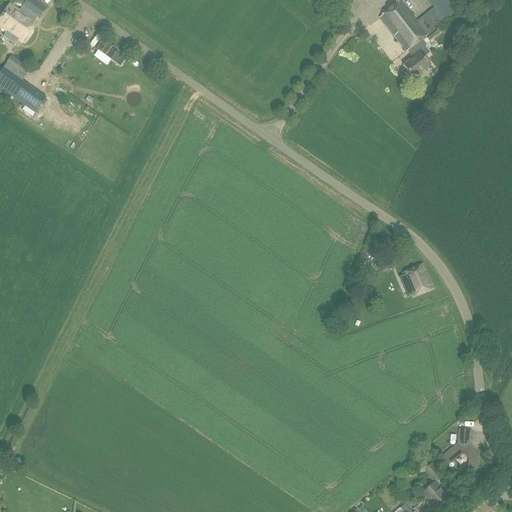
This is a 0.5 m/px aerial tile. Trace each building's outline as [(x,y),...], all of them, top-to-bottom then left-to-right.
[(30,0),(27,0),(22,7),(36,17),(40,19),(46,11),(30,0)] [(401,0),(379,17),(406,51),(407,50),(411,55),(411,56),(412,58),(403,65),(414,78),(430,65),(423,57),(429,52),(424,46),(426,44),(421,39),(428,34),(467,3),(464,0),(428,0),(435,7),(418,21),(401,0)] [(10,4),(0,19),(0,26),(10,33),(23,42),(37,22),(33,20),(36,17),(22,7),(19,10),(10,4)] [(394,63),(401,61),(397,49),(390,51),(394,63)] [(12,55),(0,72),(0,87),(36,114),(48,98),(22,80),(26,76),(27,76),(32,69),(12,55)] [(57,92),(64,82),(60,78),(53,88),(57,92)] [(371,249),(381,256),(389,243),(379,238),(371,249)] [(404,275),(399,277),(407,296),(413,294),(413,296),(433,288),(423,265),(403,272),(404,275)] [(460,429),(459,443),(442,457),(448,465),(463,452),(469,459),(468,474),(477,475),(479,456),(467,442),(470,440),(470,430),(460,429)] [(432,463),(424,470),(434,481),(441,474),(432,463)] [(437,509),(449,498),(435,482),(423,493),(437,509)]
